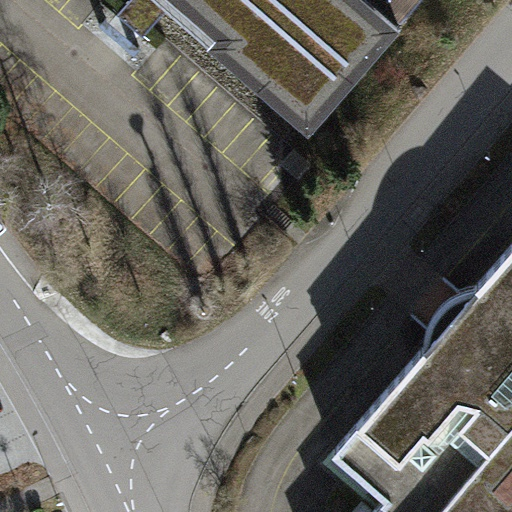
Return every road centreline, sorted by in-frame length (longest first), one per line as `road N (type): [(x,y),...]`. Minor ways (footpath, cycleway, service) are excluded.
road 1 (residential): [(511,85),(266,354),(118,450)]
road 2 (unknown): [(21,0),(235,188)]
road 3 (residential): [(118,450),(0,290)]
